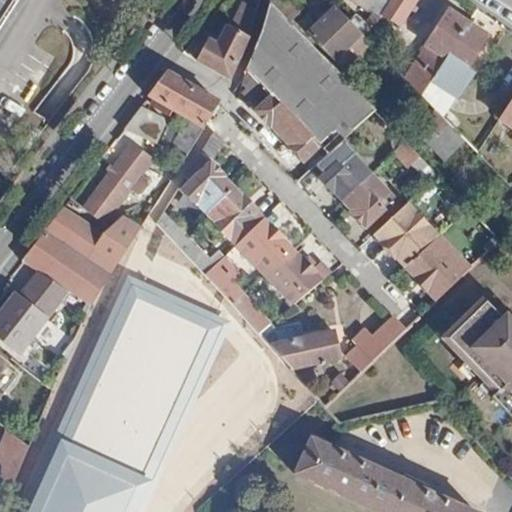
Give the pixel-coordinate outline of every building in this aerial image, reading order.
[(0,0),(0,48),(6,53),(40,0),(0,0)] [(296,14),(283,0),(268,0),(268,4),(287,23),(296,14)] [(380,17),(391,0),(354,0),(353,2),(380,17)] [(391,0),(380,17),(400,29),(416,0),(391,0)] [(287,23),(268,4),(259,35),(246,69),(273,96),(257,113),(268,127),(271,125),(303,160),(326,136),(334,144),(369,109),(287,23)] [(254,17),(255,11),(247,6),(223,49),(209,41),(197,63),(228,81),(245,42),(254,17)] [(333,9),(307,35),(334,63),(360,35),(333,9)] [(403,80),(421,98),(468,27),(449,14),(403,80)] [(421,98),(434,112),(441,119),(455,100),(457,101),(474,75),(466,70),(487,39),(468,27),(421,98)] [(217,103),(167,75),(149,98),(202,128),(217,103)] [(0,132),(9,138),(30,101),(2,85),(0,89),(0,132)] [(511,126),(511,100),(500,119),(511,126)] [(142,107),(124,131),(153,143),(163,125),(162,119),(142,107)] [(441,119),(434,112),(416,132),(446,162),(459,149),(441,131),(446,124),(441,119)] [(189,155),(204,132),(176,115),(162,138),(189,155)] [(187,189),(209,211),(230,188),(209,164),(223,142),(213,131),(189,170),(197,179),(187,189)] [(402,143),(392,153),(403,168),(409,162),(428,183),(435,178),(402,143)] [(344,154),(334,144),(306,172),(314,183),(320,178),(331,192),(335,190),(343,200),(365,180),(356,170),(360,165),(345,153),(344,154)] [(131,146),(82,209),(102,224),(129,190),(139,198),(150,183),(140,175),(151,161),(131,146)] [(380,194),(365,180),(343,200),(354,209),(351,212),(373,234),(398,212),(380,194)] [(209,211),(237,243),(264,220),(243,199),(240,200),(230,188),(209,211)] [(511,191),(511,190),(500,202),(511,215),(511,191)] [(166,212),(155,224),(205,271),(217,259),(166,212)] [(22,262),(39,272),(68,291),(89,304),(137,229),(121,219),(104,239),(60,213),(22,262)] [(237,243),(265,275),(291,253),(283,243),(284,241),(264,220),(237,243)] [(407,221),(381,243),(404,267),(428,244),(407,221)] [(428,244),(404,267),(437,302),(469,272),(436,237),(428,244)] [(265,275),(291,305),(330,274),(322,263),(317,267),(299,263),(291,253),(265,275)] [(203,275),(229,305),(239,297),(242,295),(224,275),(231,268),(222,258),(203,275)] [(14,297),(0,315),(0,340),(20,356),(46,322),(68,291),(39,272),(18,300),(14,297)] [(146,511),(231,323),(127,277),(21,511),(146,511)] [(229,305),(256,332),(262,327),(239,297),(229,305)] [(482,302),(442,342),(495,396),(491,400),(511,421),(511,419),(511,323),(506,317),(501,322),(482,302)] [(392,320),(370,340),(383,352),(403,333),(392,320)] [(344,362),(357,376),(383,352),(370,340),(364,332),(351,344),(357,351),(344,362)] [(331,333),(266,345),(288,368),(335,359),(331,333)] [(7,433),(0,448),(0,483),(8,490),(26,446),(7,433)] [(473,511),(313,438),(298,472),(385,511),(473,511)]
